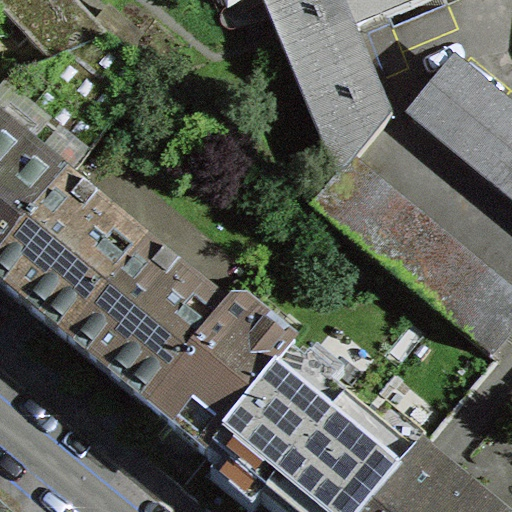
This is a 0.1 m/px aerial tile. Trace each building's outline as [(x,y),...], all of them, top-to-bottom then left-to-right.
[(2,0),(58,59),(108,39),(71,0),(2,0)] [(349,166),(390,117),(354,31),(340,0),(275,0),(346,169),(349,166)] [(340,0),(354,31),(427,0),(340,0)] [(108,39),(58,59),(12,78),(10,81),(0,93),(0,258),(46,202),(54,193),(64,182),(152,75),(108,39)] [(511,117),(457,72),(420,116),(511,191),(511,117)] [(314,209),(492,356),(511,331),(511,301),(349,166),(346,169),(314,209)] [(71,208),(54,193),(46,202),(0,258),(0,287),(67,342),(127,270),(135,260),(105,236),(115,224),(81,196),(71,208)] [(208,337),(216,327),(186,302),(195,290),(162,263),(153,275),(135,260),(127,270),(67,342),(148,409),(208,337)] [(216,327),(208,337),(148,409),(207,457),(289,358),(293,353),(245,313),(226,315),(216,327)] [(271,510),(274,511),(372,511),(412,464),(415,461),(289,358),(207,457),(210,459),(222,469),(216,476),(254,508),(260,500),(271,510)] [(470,511),(412,464),(372,511),(470,511)]
